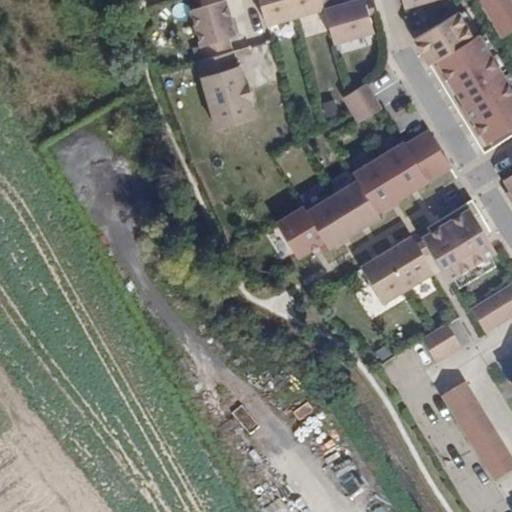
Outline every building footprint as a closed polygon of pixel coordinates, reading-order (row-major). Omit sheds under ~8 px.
[(225,0),(210,0),(190,6),(200,41),(234,32),(225,0)] [(290,0),(259,0),(266,21),(295,13),(290,0)] [(321,0),(290,0),(295,13),(323,5),(321,0)] [(364,0),(340,0),(323,5),(333,41),(373,30),(364,0)] [(479,0),(486,10),(501,0),(479,0)] [(511,1),(511,0),(501,0),(486,10),(493,22),(511,10),(511,1)] [(472,34),(457,9),(413,35),(428,61),(435,56),(472,34)] [(511,10),(493,22),(501,34),(511,27),(511,10)] [(472,34),(435,56),(453,85),(445,89),(454,104),(462,99),(484,137),(477,141),(482,150),(511,132),(511,131),(508,126),(511,123),(511,89),(477,31),(472,34)] [(435,56),(428,61),(445,89),(453,85),(435,56)] [(258,117),(243,63),(201,74),(216,129),(258,117)] [(365,80),(342,93),(346,100),(368,86),(365,80)] [(368,86),(346,100),(349,106),(372,92),(368,86)] [(462,99),(454,104),(477,141),(484,137),(462,99)] [(427,127),(404,140),(412,153),(435,139),(427,127)] [(402,138),(377,153),(401,193),(427,178),(419,165),(412,153),(404,140),(402,138)] [(435,139),(412,153),(419,165),(442,151),(435,139)] [(442,151),(419,165),(427,178),(450,164),(442,151)] [(377,153),(351,169),(357,178),(376,209),(401,193),(377,153)] [(115,172),(88,176),(91,199),(118,195),(115,172)] [(511,173),(502,179),(511,196),(511,173)] [(357,178),(331,193),(353,229),(378,213),(376,209),(357,178)] [(331,193),(306,209),(324,239),(327,244),(353,229),(331,193)] [(470,198),(425,225),(429,231),(467,207),(470,198)] [(467,207),(483,234),(490,230),(470,198),(467,207)] [(324,239),(306,209),(303,204),(275,221),(296,256),(324,239)] [(429,231),(420,237),(446,281),(451,278),(488,255),(494,252),(483,234),(467,207),(429,231)] [(432,272),(410,235),(359,266),(381,303),(432,272)] [(488,255),(451,278),(456,286),(493,264),(488,255)] [(511,295),(506,285),(494,292),(507,315),(511,312),(511,295)] [(494,292),(481,300),(495,323),(507,315),(494,292)] [(481,300),(469,307),(483,330),(495,323),(481,300)] [(445,322),(433,330),(447,352),(459,345),(445,322)] [(433,330),(420,337),(434,360),(447,352),(433,330)] [(494,482),(511,471),(511,454),(467,380),(441,396),(494,482)]
